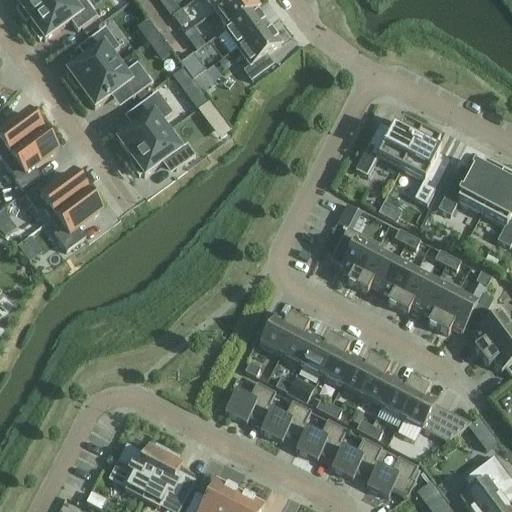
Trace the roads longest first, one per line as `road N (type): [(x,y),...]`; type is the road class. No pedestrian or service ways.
road 1 (residential): [(373,75),(283,240),(275,274),(299,295),(450,374),(481,409)]
road 2 (residential): [(39,511),(92,410),(116,398),(347,511)]
road 3 (residential): [(0,32),(126,205)]
road 4 (residential): [(511,146),(373,75)]
